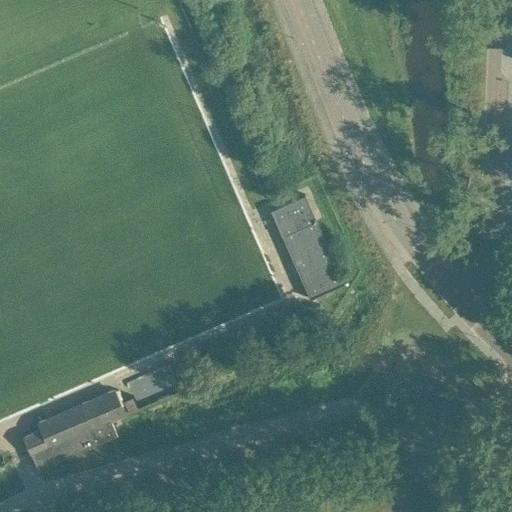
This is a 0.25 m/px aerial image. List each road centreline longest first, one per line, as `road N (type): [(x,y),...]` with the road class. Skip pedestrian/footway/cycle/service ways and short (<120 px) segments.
road 1 (unclassified): [(150,511),(468,420),(511,390)]
road 2 (tertiary): [(452,292),(374,183),(297,0)]
road 3 (residential): [(452,292),(484,258),(496,0)]
